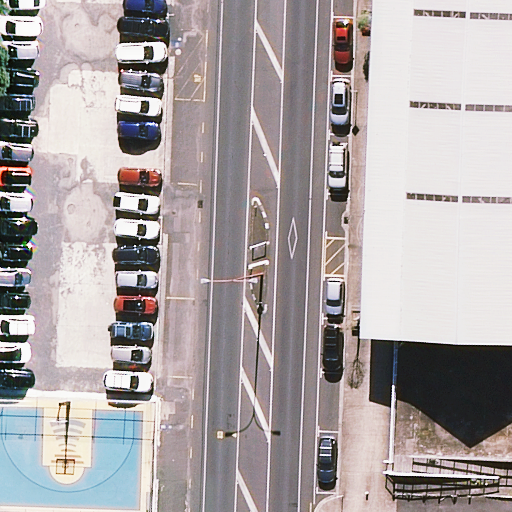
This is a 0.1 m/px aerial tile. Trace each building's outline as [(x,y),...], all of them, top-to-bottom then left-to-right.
[(0,0),(0,28),(170,34),(171,0),(0,0)] [(511,0),(393,0),(380,340),(423,345),(420,463),(511,462),(511,0)] [(170,34),(0,28),(0,208),(164,216),(170,34)] [(164,216),(0,208),(0,391),(158,397),(164,216)] [(0,511),(155,511),(159,404),(0,398),(0,511)]
